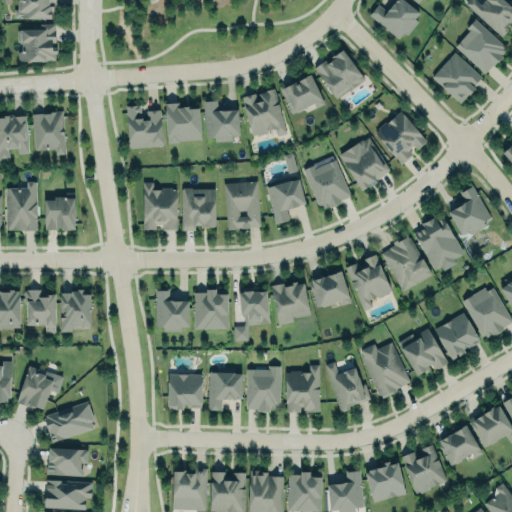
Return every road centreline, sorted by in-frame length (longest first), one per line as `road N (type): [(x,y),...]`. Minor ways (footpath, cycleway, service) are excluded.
road 1 (residential): [(0,257),(227,257),(317,241),(410,193),(511,87)]
road 2 (residential): [(137,437),(83,0)]
road 3 (residential): [(511,354),(403,419),(352,437),(137,437)]
road 4 (residential): [(0,85),(240,64),(304,35),(339,0)]
road 5 (residential): [(511,200),(332,8)]
